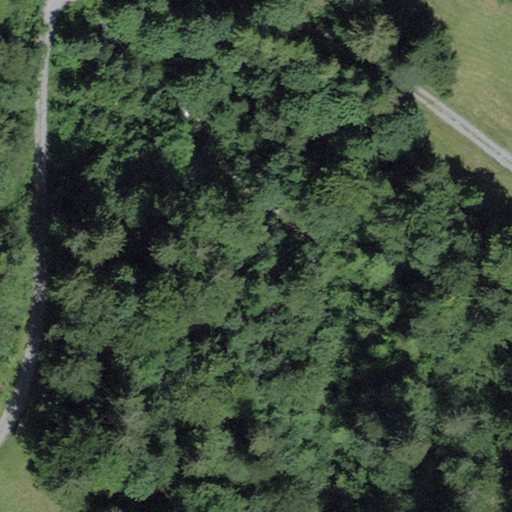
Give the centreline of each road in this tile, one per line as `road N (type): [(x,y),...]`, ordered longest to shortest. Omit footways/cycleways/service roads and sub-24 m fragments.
road 1 (track): [(0,434),(31,371),(41,311),(43,38),(57,0)]
road 2 (track): [(511,159),(367,54),(209,0)]
